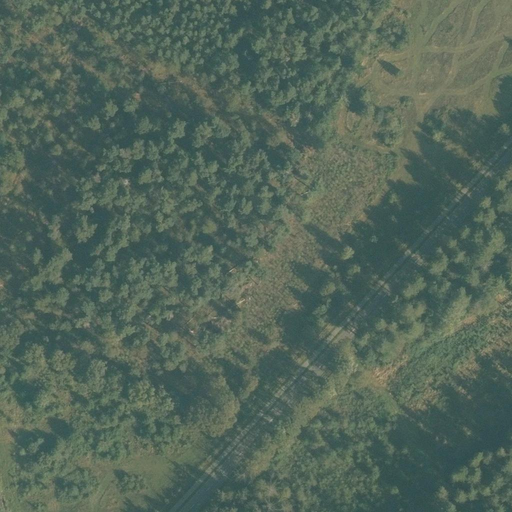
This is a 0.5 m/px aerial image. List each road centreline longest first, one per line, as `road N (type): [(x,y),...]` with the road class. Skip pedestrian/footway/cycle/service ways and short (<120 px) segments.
road 1 (secondary): [(187,511),(511,158)]
road 2 (track): [(337,348),(374,380),(441,511)]
